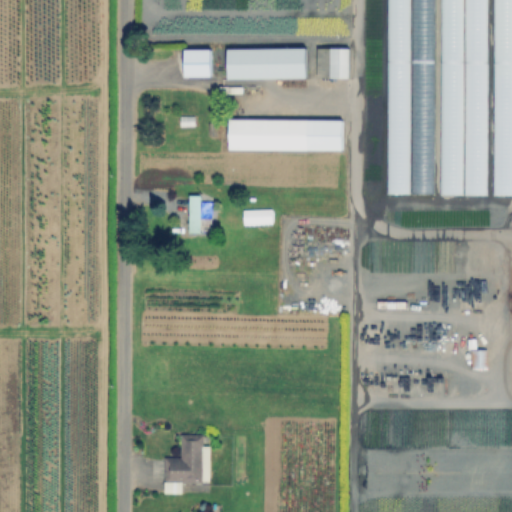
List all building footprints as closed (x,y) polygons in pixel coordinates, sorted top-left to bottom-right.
[(431,0),(385,0),(386,4),(402,4),(401,0),(423,0),(423,35),(428,35),(427,41),(431,42),(431,0)] [(460,0),(438,0),(437,56),(451,56),(449,123),(439,122),(438,193),(461,194),(461,193),(483,194),(486,65),(465,65),(452,65),(453,57),(459,58),(460,0)] [(484,0),(462,0),(462,62),(463,62),(463,70),(468,70),(468,63),(466,63),(466,50),(474,50),(474,59),(485,59),(484,0)] [(511,0),(491,0),(490,194),(511,193),(511,0)] [(225,48),(226,78),(305,77),(304,47),(225,48)] [(347,77),(348,47),(329,47),(328,77),(347,77)] [(209,48),(182,49),(183,76),(210,75),(209,48)] [(341,119),(227,118),(227,148),(341,149),(341,119)] [(200,195),(188,194),(187,230),(210,231),(210,218),(200,218),(200,195)] [(490,350),(490,369),(474,369),(474,350),(490,350)] [(208,445),(202,445),(202,433),(180,433),(179,457),(164,456),(163,492),(180,492),(180,481),(208,481),(208,445)]
